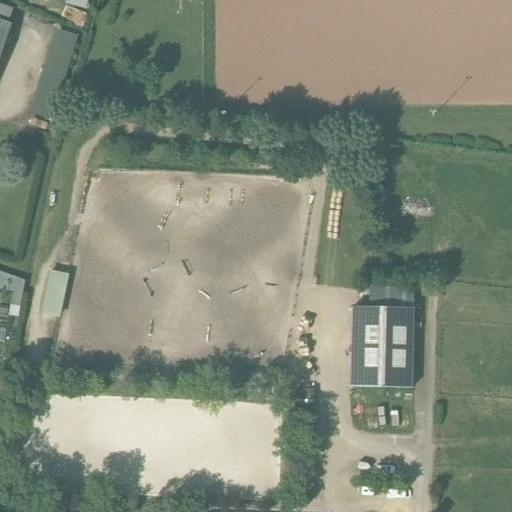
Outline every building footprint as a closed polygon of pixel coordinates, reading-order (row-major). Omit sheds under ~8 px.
[(67,0),(66,6),(85,11),(88,0),(67,0)] [(86,39),(58,30),(33,112),(61,121),(86,39)] [(67,277),(50,273),(41,315),(58,319),(67,277)] [(0,274),(0,292),(22,297),(24,283),(0,274)] [(413,311),(352,310),(350,389),(411,391),(413,311)]
